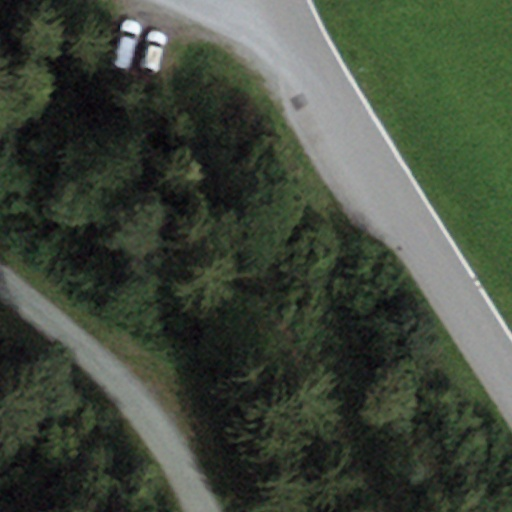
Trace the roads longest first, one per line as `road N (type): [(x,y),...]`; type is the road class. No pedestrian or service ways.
road 1 (unclassified): [(511,387),(306,73),(270,0)]
road 2 (track): [(0,332),(103,407),(178,511)]
